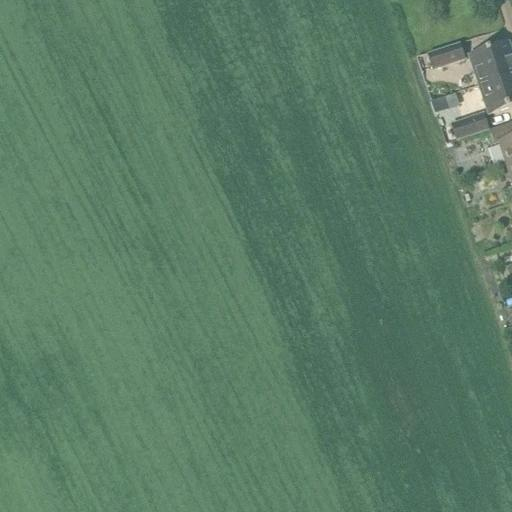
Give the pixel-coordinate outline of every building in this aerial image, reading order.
[(469,57),(479,87),(511,76),(511,53),(509,44),(469,57)] [(428,55),(434,72),(465,61),(460,45),(428,55)] [(511,76),(479,87),(489,117),(511,108),(511,76)] [(444,100),(429,105),(433,116),(448,111),(444,100)] [(452,127),(458,143),(489,132),(484,116),(452,127)] [(499,144),(507,166),(511,164),(511,124),(490,132),(495,146),(499,144)]
